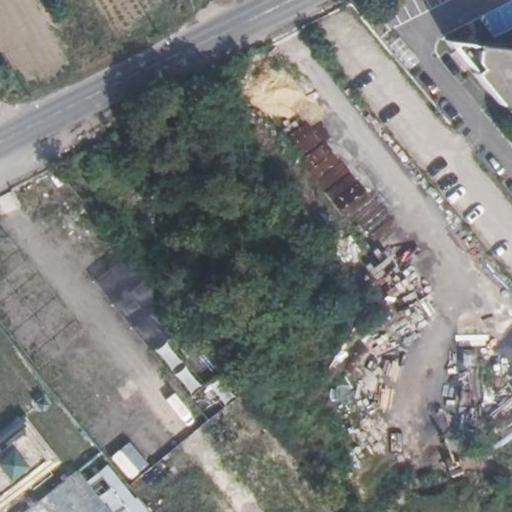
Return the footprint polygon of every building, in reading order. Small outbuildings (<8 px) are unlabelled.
[(416,117),(433,103),(360,15),(344,29),(352,39),(347,43),(363,62),(368,59),(404,103),(416,117)] [(504,110),(511,111),(511,47),(476,44),(474,61),(479,67),(472,72),(504,110)] [(282,87),(268,94),(278,116),(293,109),(282,87)] [(409,158),(450,124),(433,103),(416,117),(404,103),(380,123),(409,158)] [(289,143),(353,209),(372,191),(308,124),(289,143)] [(495,178),(482,163),(468,174),(482,190),(495,178)] [(161,202),(130,164),(96,191),(127,229),(161,202)] [(76,200),(57,215),(76,239),(95,224),(76,200)] [(218,269),(199,245),(183,259),(203,282),(218,269)] [(76,323),(0,247),(0,274),(5,279),(0,283),(0,313),(17,297),(43,324),(39,328),(55,344),(76,323)] [(123,258),(95,279),(167,377),(173,372),(206,418),(233,398),(216,375),(215,376),(201,357),(186,368),(180,360),(192,352),(123,258)] [(185,297),(165,274),(151,285),(171,309),(185,297)] [(22,306),(2,320),(15,340),(35,326),(22,306)] [(21,344),(34,363),(54,350),(41,330),(21,344)] [(78,367),(95,353),(80,334),(62,349),(78,367)] [(61,354),(41,366),(52,385),(72,374),(61,354)] [(94,389),(114,378),(103,358),(83,369),(94,389)] [(71,408),(91,397),(80,377),(60,388),(71,408)] [(101,396),(115,414),(134,399),(119,382),(101,396)] [(96,399),(78,414),(93,433),(111,418),(96,399)] [(138,405),(120,419),(135,437),(153,423),(138,405)] [(25,417),(5,432),(12,440),(24,431),(46,459),(35,467),(42,476),(60,462),(25,417)] [(111,455),(130,443),(117,424),(98,436),(111,455)] [(139,442),(153,461),(172,447),(158,428),(139,442)] [(24,431),(12,440),(0,449),(0,494),(35,467),(46,459),(24,431)] [(5,432),(0,435),(0,508),(42,476),(35,467),(0,494),(0,449),(12,440),(5,432)] [(131,480),(149,467),(134,446),(116,460),(131,480)] [(143,511),(97,455),(26,511),(143,511)]
